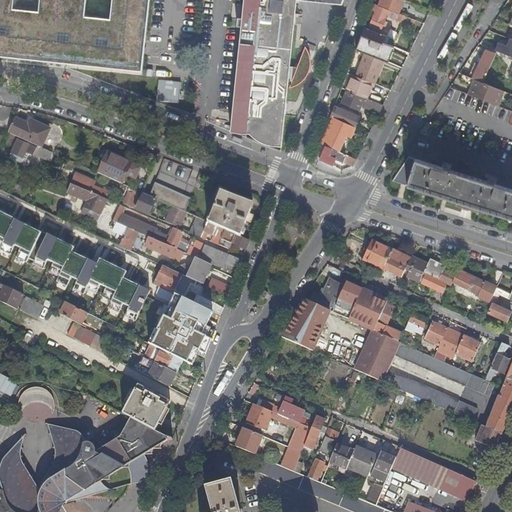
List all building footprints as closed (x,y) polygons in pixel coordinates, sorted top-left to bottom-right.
[(0,0),(0,55),(142,71),(149,0),(0,0)] [(243,0),(242,17),(237,17),(237,25),(241,26),(230,131),(246,133),(246,137),(281,151),(288,80),(292,81),(289,88),(294,87),(299,84),(303,81),(305,78),(307,75),(310,70),(311,64),(311,59),(310,55),(308,49),(305,45),(297,66),(290,65),(296,0),(303,0),(341,5),(343,0),(243,0)] [(380,0),(378,6),(391,11),(396,13),(398,14),(403,0),(380,0)] [(388,17),(391,11),(378,6),(376,5),(373,11),(376,12),(369,29),(379,33),(381,28),(384,29),(387,22),(384,21),(386,16),(388,17)] [(394,18),(402,21),(404,16),(398,14),(396,13),(394,18)] [(413,26),(415,20),(404,16),(402,21),(413,26)] [(383,43),(386,36),(379,33),(369,29),(366,28),(363,36),(365,36),(383,43)] [(379,53),(383,43),(365,36),(361,46),(379,53)] [(511,39),(507,37),(501,53),(511,56),(511,39)] [(473,68),(468,77),(482,83),(489,67),(496,53),(486,49),(476,70),(474,69),(473,68)] [(374,83),(383,60),(366,53),(357,76),(372,82),(374,83)] [(365,98),(372,82),(357,76),(353,75),(347,90),(365,98)] [(468,77),(462,75),(459,83),(473,88),(470,95),(499,106),(504,92),(482,83),(468,77)] [(365,98),(367,98),(374,83),(372,82),(365,98)] [(365,98),(347,90),(342,103),(359,110),(361,105),(379,112),(380,112),(384,105),(367,98),(365,98)] [(359,117),(334,106),(330,116),(332,117),(355,127),(359,117)] [(332,117),(320,144),(340,152),(347,136),(351,137),(355,127),(332,117)] [(28,125),(15,119),(8,133),(41,147),(49,129),(30,121),(28,125)] [(28,166),(30,161),(26,159),(28,153),(33,155),(48,161),(51,153),(37,146),(36,148),(27,144),(18,140),(10,158),(28,166)] [(336,158),(352,164),(354,163),(356,159),(340,152),(320,144),(316,154),(320,159),(319,159),(320,160),(333,166),(336,158)] [(108,150),(107,152),(131,163),(132,160),(108,150)] [(107,152),(98,173),(106,177),(121,184),(126,175),(135,179),(140,167),(131,163),(107,152)] [(408,157),(392,181),(456,201),(476,208),(511,219),(511,189),(494,184),(487,182),(448,170),(442,168),(408,157)] [(91,192),(91,193),(105,199),(109,190),(103,188),(102,191),(93,187),(95,182),(75,174),(71,184),(91,192)] [(155,183),(153,187),(189,203),(190,200),(155,183)] [(101,215),(108,200),(105,199),(91,193),(71,185),(67,194),(86,202),(84,208),(90,211),(88,216),(97,220),(99,215),(101,215)] [(185,212),(189,203),(153,187),(149,196),(171,206),(172,206),(185,212)] [(127,205),(134,190),(130,188),(122,204),(127,205)] [(149,215),(156,200),(149,197),(149,196),(134,190),(127,205),(149,215)] [(221,193),(217,203),(249,216),(251,211),(250,205),(221,193)] [(476,208),(456,201),(454,206),(475,213),(476,208)] [(245,226),(249,216),(217,203),(213,213),(245,226)] [(181,238),(183,233),(174,229),(170,238),(156,232),(158,229),(124,214),(126,208),(120,205),(113,221),(129,228),(141,234),(150,238),(184,253),(186,254),(189,247),(188,247),(189,242),(181,238)] [(180,228),(186,212),(185,212),(172,206),(165,222),(180,228)] [(208,219),(207,222),(208,222),(225,230),(240,236),(245,226),(213,213),(210,220),(208,219)] [(190,232),(201,238),(204,231),(208,222),(207,222),(196,217),(190,232)] [(204,231),(201,238),(206,240),(209,234),(214,236),(211,242),(219,245),(225,230),(208,222),(204,231)] [(139,236),(141,234),(129,228),(121,246),(128,250),(131,251),(133,246),(138,248),(141,243),(136,240),(137,238),(138,239),(139,236)] [(225,230),(219,245),(228,249),(230,244),(246,250),(250,241),(240,236),(225,230)] [(150,238),(148,240),(146,245),(181,260),(184,253),(150,238)] [(203,244),(193,239),(189,247),(186,254),(195,258),(198,260),(199,258),(206,261),(206,262),(234,274),(240,259),(207,244),(203,253),(206,254),(204,258),(198,255),(203,244)] [(363,259),(383,269),(391,251),(372,242),(363,259)] [(383,269),(402,277),(408,264),(410,259),(392,250),(391,251),(383,269)] [(428,265),(411,257),(410,259),(408,264),(409,265),(406,271),(409,273),(407,277),(419,283),(423,274),(428,265)] [(445,266),(430,259),(428,265),(423,274),(425,275),(421,284),(443,294),(447,285),(451,287),(453,283),(456,276),(444,270),(445,266)] [(206,266),(194,260),(186,277),(197,281),(198,282),(206,266)] [(194,286),(197,281),(186,277),(163,266),(158,276),(157,278),(154,284),(157,286),(160,280),(164,282),(163,283),(175,289),(174,290),(185,296),(190,284),(194,286)] [(453,283),(479,295),(485,283),(459,271),(456,276),(453,283)] [(312,294),(309,301),(327,309),(329,304),(335,307),(335,306),(345,286),(331,279),(322,299),(312,294)] [(362,289),(346,282),(345,286),(335,306),(351,313),(362,289)] [(482,297),(488,284),(485,283),(479,295),(482,297)] [(482,297),(482,298),(490,302),(497,288),(488,284),(482,297)] [(224,285),(221,293),(229,296),(232,288),(224,285)] [(0,300),(17,309),(24,296),(5,286),(0,297),(0,300)] [(192,302),(182,298),(160,287),(154,300),(166,306),(148,344),(182,361),(193,367),(200,351),(207,354),(216,330),(207,326),(214,313),(210,312),(192,302)] [(351,313),(349,319),(374,330),(386,303),(387,301),(362,289),(351,313)] [(511,301),(511,295),(497,289),(490,302),(485,313),(507,323),(511,314),(500,309),(502,303),(496,301),(499,295),(511,301)] [(196,295),(193,303),(210,312),(214,303),(196,295)] [(44,307),(26,297),(20,310),(38,319),(44,307)] [(309,301),(305,299),(304,300),(282,337),(312,351),(330,310),(327,309),(309,301)] [(81,325),(88,313),(66,302),(60,314),(81,325)] [(395,307),(389,304),(386,303),(374,330),(398,341),(401,333),(386,326),(395,307)] [(414,332),(421,335),(428,320),(412,313),(404,330),(413,334),(414,332)] [(425,340),(439,346),(447,329),(433,322),(425,340)] [(67,335),(91,347),(110,356),(114,349),(106,345),(108,340),(74,323),(67,335)] [(437,351),(453,359),(455,355),(463,336),(457,333),(447,329),(439,346),(437,351)] [(398,341),(374,330),(356,370),(383,382),(388,370),(395,354),(401,342),(399,342),(398,341)] [(418,343),(402,336),(399,342),(401,342),(415,349),(418,343)] [(458,356),(472,363),(481,344),(463,336),(455,355),(458,356)] [(155,363),(176,373),(182,361),(165,352),(148,344),(144,342),(142,346),(143,357),(148,359),(155,363)] [(401,342),(395,354),(466,387),(479,393),(484,380),(454,367),(450,365),(415,349),(401,342)] [(329,344),(323,356),(352,368),(357,356),(329,344)] [(510,347),(502,344),(485,381),(489,383),(495,370),(505,375),(511,361),(502,357),(504,354),(510,347)] [(148,359),(144,366),(152,370),(149,376),(170,387),(176,373),(155,363),(148,359)] [(388,370),(383,382),(467,419),(472,421),(477,409),(388,370)] [(496,403),(486,427),(501,433),(511,411),(511,381),(506,379),(502,388),(499,396),(500,396),(497,403),(496,403)] [(171,401),(139,384),(137,387),(124,413),(131,417),(156,430),(171,401)] [(263,401),(260,407),(278,415),(279,413),(299,423),(305,411),(291,405),(293,401),(279,395),(277,400),(284,402),(281,410),(274,407),(274,406),(263,401)] [(281,421),(282,416),(278,415),(260,407),(254,405),(246,423),(264,431),(271,416),(273,416),(272,417),(281,421)] [(318,437),(324,439),(328,429),(322,427),(325,420),(317,416),(309,435),(305,446),(313,449),(318,437)] [(151,450),(170,438),(156,430),(131,417),(127,425),(142,433),(144,435),(151,450)] [(328,454),(334,440),(337,434),(337,432),(332,430),(337,420),(333,418),(328,428),(330,429),(321,451),(328,454)] [(476,440),(481,442),(486,427),(477,423),(473,433),(478,435),(476,440)] [(60,457),(52,431),(57,426),(47,424),(55,449),(55,454),(55,456),(55,459),(53,463),(38,489),(41,490),(60,457)] [(122,433),(123,434),(137,442),(144,454),(151,450),(144,435),(142,433),(127,425),(122,433)] [(75,431),(57,426),(52,431),(60,457),(41,490),(38,489),(34,487),(29,486),(23,487),(18,489),(15,492),(15,493),(13,495),(13,496),(12,498),(11,499),(7,500),(0,479),(0,511),(55,511),(58,508),(65,503),(107,490),(101,480),(127,465),(144,454),(137,442),(123,434),(95,452),(95,449),(93,444),(91,443),(87,442),(84,443),(83,439),(81,434),(78,432),(75,431)] [(480,443),(494,449),(501,433),(486,427),(481,442),(480,443)] [(244,429),(236,448),(254,455),(262,437),(244,429)] [(297,430),(289,449),(301,454),(305,446),(309,435),(297,430)] [(34,487),(38,489),(23,463),(21,458),(21,452),(21,445),(23,436),(4,458),(0,467),(0,479),(7,500),(11,499),(12,498),(13,496),(13,495),(15,493),(15,492),(18,489),(23,487),(29,486),(34,487)] [(354,451),(338,445),(330,463),(347,469),(347,468),(354,451)] [(378,455),(356,447),(354,451),(347,468),(368,477),(378,455)] [(395,460),(432,477),(437,465),(400,448),(395,460)] [(289,449),(282,467),(294,472),(298,462),(301,454),(289,449)] [(381,453),(371,477),(384,482),(395,459),(381,453)] [(144,454),(127,465),(129,471),(130,475),(131,483),(144,482),(146,478),(147,475),(148,470),(148,462),(144,454)] [(353,511),(391,511),(299,474),(294,472),(282,467),(263,459),(258,472),(353,511)] [(320,463),(316,462),(309,477),(318,481),(323,470),(327,472),(328,467),(324,466),(325,464),(321,461),(320,463)] [(303,464),(298,462),(294,472),(299,474),(303,464)] [(467,478),(437,465),(432,477),(430,481),(455,492),(453,495),(467,501),(472,491),(463,487),(467,478)] [(477,482),(467,478),(463,487),(472,491),(477,482)] [(211,511),(239,511),(231,481),(205,487),(211,511)] [(432,511),(408,502),(403,511),(432,511)]
